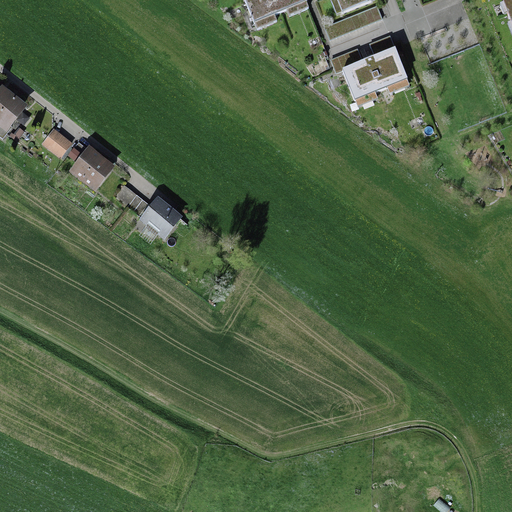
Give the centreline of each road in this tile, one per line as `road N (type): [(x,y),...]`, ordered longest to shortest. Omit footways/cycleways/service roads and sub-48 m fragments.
road 1 (track): [(0,307),(269,457),(430,424),(450,435),(467,460),(476,511)]
road 2 (residential): [(150,185),(0,68)]
